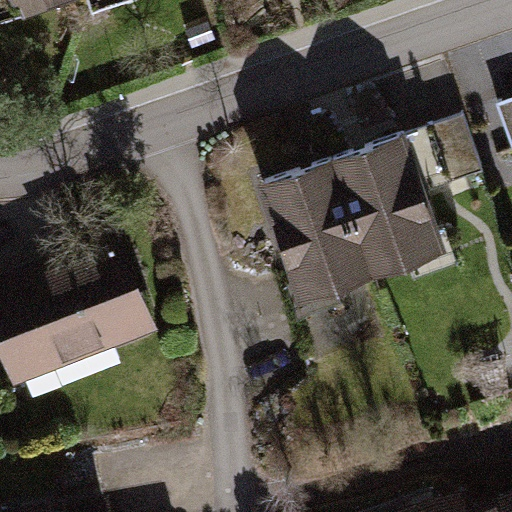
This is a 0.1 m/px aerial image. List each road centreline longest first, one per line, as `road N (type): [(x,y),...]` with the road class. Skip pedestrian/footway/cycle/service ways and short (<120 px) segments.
road 1 (residential): [(175,109),(234,321),(251,511)]
road 2 (residential): [(175,109),(511,0)]
road 3 (residential): [(0,163),(175,109)]
